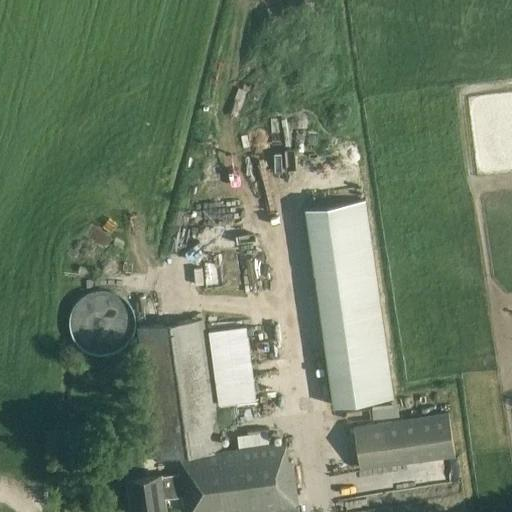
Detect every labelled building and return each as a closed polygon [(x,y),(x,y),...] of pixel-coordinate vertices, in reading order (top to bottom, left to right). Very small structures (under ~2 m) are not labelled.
[(184,151),(183,183),(200,183),(201,152),(184,151)] [(321,193),(346,192),(345,181),(320,183),(321,193)] [(190,212),(202,212),(202,197),(190,197),(190,212)] [(282,221),(287,251),(332,243),(332,246),(397,235),(392,203),(294,220),(294,219),(282,221)] [(397,240),(383,243),(386,255),(400,251),(397,240)] [(93,355),(109,355),(122,347),(131,334),(132,319),(126,305),(114,295),(99,291),(84,295),(73,306),(68,321),(70,336),(79,348),(93,355)] [(409,327),(419,326),(417,300),(407,301),(409,327)] [(183,511),(296,511),(289,460),(286,460),(283,443),(219,451),(201,318),(139,327),(156,459),(176,457),(178,474),(128,481),(132,511),(153,511),(165,511),(163,498),(181,496),(183,511)] [(245,325),(209,329),(220,403),(256,399),(245,325)] [(360,469),(455,455),(449,411),(354,425),(360,469)] [(232,442),(264,438),(262,424),(230,428),(232,442)]
